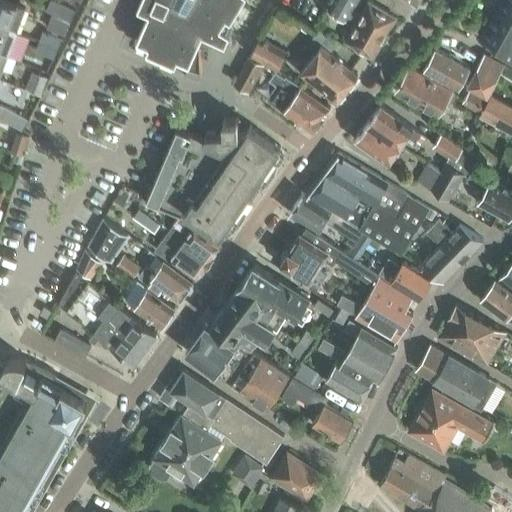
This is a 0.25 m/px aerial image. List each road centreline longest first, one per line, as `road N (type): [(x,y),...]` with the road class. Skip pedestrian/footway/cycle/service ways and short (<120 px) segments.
road 1 (residential): [(511,234),(447,297),(410,351),(332,511)]
road 2 (residential): [(130,398),(313,149)]
road 3 (residential): [(313,149),(453,0)]
road 4 (residential): [(54,511),(130,398)]
road 5 (residential): [(130,398),(19,334)]
